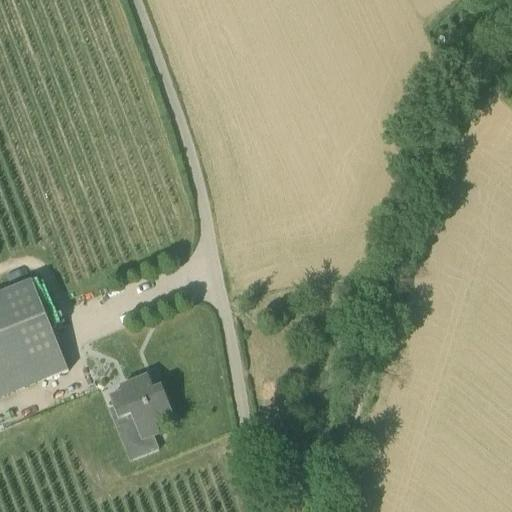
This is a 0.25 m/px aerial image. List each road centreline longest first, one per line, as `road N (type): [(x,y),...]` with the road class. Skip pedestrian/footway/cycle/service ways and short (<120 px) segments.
road 1 (residential): [(125,0),(189,161),(262,511)]
road 2 (track): [(511,51),(449,100),(428,134),(324,511)]
